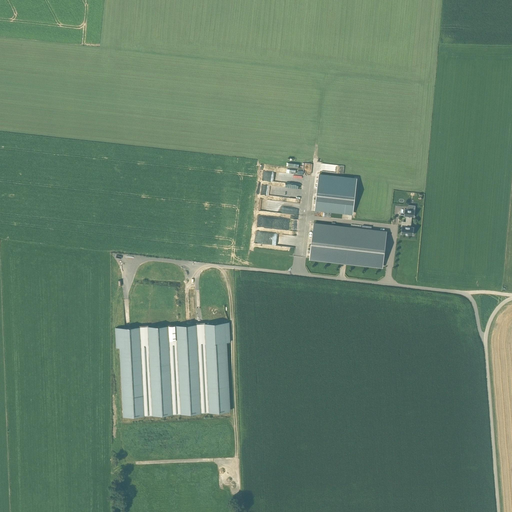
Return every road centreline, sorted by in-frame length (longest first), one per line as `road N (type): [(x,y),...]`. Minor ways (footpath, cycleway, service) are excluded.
road 1 (unclassified): [(119,257),(462,293),(485,337)]
road 2 (unclassified): [(498,511),(485,337)]
road 3 (track): [(511,173),(500,293)]
